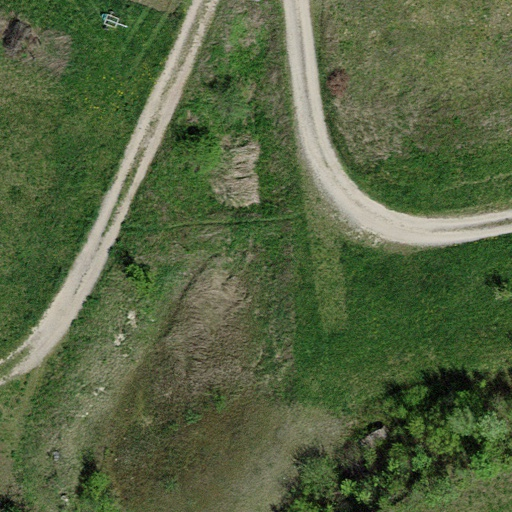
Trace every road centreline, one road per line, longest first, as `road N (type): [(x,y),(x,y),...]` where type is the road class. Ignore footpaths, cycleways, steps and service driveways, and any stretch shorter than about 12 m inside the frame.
road 1 (track): [(0,434),(36,407),(172,124),(215,0)]
road 2 (track): [(511,223),(441,239),(362,216),(313,155),(292,0)]
